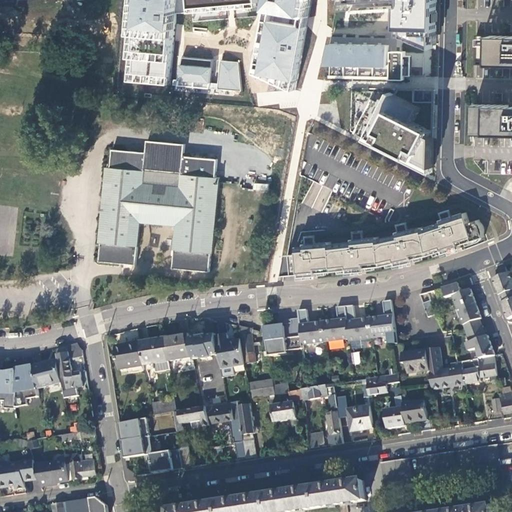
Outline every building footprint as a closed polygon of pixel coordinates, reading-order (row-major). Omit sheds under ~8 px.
[(139,0),(130,85),(242,94),(239,63),(182,57),(186,11),(260,7),(258,0),(139,0)] [(276,0),(259,73),(299,94),(316,0),(276,0)] [(339,0),(336,14),(403,7),(400,36),(437,49),(436,0),(339,0)] [(511,36),(478,35),(478,65),(511,65),(511,36)] [(333,44),(329,69),(390,70),(391,68),(394,67),(393,82),(409,82),(408,78),(413,78),(413,58),(409,58),(409,54),(395,54),(394,60),(391,60),(391,46),(333,44)] [(319,67),(318,79),(327,80),(328,68),(319,67)] [(356,132),(436,173),(438,104),(418,103),(418,91),(403,90),(398,99),(394,96),(386,110),(371,102),(356,132)] [(511,105),(475,105),(475,134),(511,135),(511,105)] [(416,186),(310,133),(302,176),(329,189),(387,218),(392,209),(395,211),(404,209),(416,186)] [(511,135),(475,134),(474,161),(487,161),(487,171),(511,172),(511,135)] [(108,168),(101,243),(102,243),(100,260),(137,264),(141,222),(178,225),(174,267),(210,271),(212,253),(213,253),(220,178),(216,178),(218,158),(185,155),(186,143),(148,140),(147,152),(113,149),(111,168),(108,168)] [(295,253),(289,254),(285,275),(291,274),(300,274),(301,277),(318,276),(318,272),(349,270),(349,273),(366,271),(366,268),(381,266),(397,263),(398,266),(415,262),(414,259),(430,256),(444,251),(445,254),(461,249),(460,246),(485,238),(484,235),(485,233),(485,230),(484,228),(483,226),(481,224),(480,222),(470,225),(467,215),(452,219),(450,214),(442,216),(445,224),(425,231),(424,229),(409,233),(409,232),(407,226),(399,228),(401,236),(380,241),(380,240),(364,241),(364,240),(364,235),(355,235),(356,244),(332,246),(332,243),(317,245),(317,243),(317,237),(308,238),(308,246),(299,247),(300,253),(295,253)] [(497,272),(500,278),(509,274),(507,268),(497,272)] [(511,277),(511,274),(509,274),(500,278),(494,280),(498,291),(504,307),(509,321),(511,319),(511,277)] [(457,308),(476,301),(472,290),(463,293),(461,284),(444,289),(448,299),(453,297),(457,308)] [(370,319),(373,339),(389,337),(389,335),(397,334),(393,301),(384,302),(386,317),(386,320),(383,320),(382,318),(370,319)] [(432,301),(424,304),(429,318),(437,315),(432,301)] [(485,334),(483,329),(482,326),(480,321),(483,320),(476,301),(457,308),(467,335),(470,342),(467,344),(470,352),(478,349),(482,360),(495,358),(493,347),(489,337),(486,338),(485,334)] [(373,339),(370,319),(360,320),(360,323),(356,324),(355,321),(353,306),(345,307),(349,340),(350,343),(373,339)] [(334,321),(322,322),(325,343),(349,340),(345,307),(337,308),(338,320),(338,323),(334,323),(334,321)] [(325,343),(322,322),(313,324),(314,327),(309,328),(309,325),(306,310),(299,311),(300,319),(304,346),(325,343)] [(271,358),(290,355),(290,352),(305,350),(304,346),(300,319),(292,320),(292,324),(285,325),(285,328),(280,328),(280,326),(266,328),(271,358)] [(483,320),(480,321),(482,326),(483,329),(485,334),(486,338),(489,337),(483,320)] [(253,330),(242,328),(243,337),(242,337),(242,340),(244,352),(245,352),(247,364),(256,363),(252,336),(253,330)] [(190,334),(166,338),(170,362),(194,358),(191,338),(190,334)] [(215,334),(191,338),(194,358),(195,359),(202,358),(202,360),(212,358),(211,356),(219,355),(216,338),(215,334)] [(244,352),(242,340),(230,342),(229,336),(216,338),(219,355),(222,370),(246,366),(244,352)] [(166,338),(141,343),(145,366),(146,371),(156,369),(155,364),(170,362),(166,338)] [(145,366),(141,343),(116,347),(120,370),(145,366)] [(71,359),(83,357),(82,349),(78,344),(56,350),(59,360),(60,362),(60,369),(63,383),(64,391),(66,399),(80,396),(78,388),(84,387),(82,373),(74,375),(71,359)] [(434,390),(466,385),(463,363),(463,362),(448,365),(449,370),(442,371),(441,368),(443,367),(441,349),(428,350),(428,351),(431,371),(434,390)] [(431,371),(428,351),(404,355),(405,365),(408,365),(410,374),(431,371)] [(360,352),(352,352),(352,364),(360,364),(360,352)] [(498,376),(495,358),(482,360),(463,363),(466,385),(481,382),(481,378),(498,376)] [(63,383),(60,369),(60,362),(59,360),(34,366),(38,389),(63,383)] [(155,364),(156,369),(156,373),(171,370),(170,362),(155,364)] [(18,373),(16,408),(29,405),(28,400),(40,397),(38,389),(34,366),(17,369),(17,371),(18,373)] [(6,373),(0,372),(0,401),(5,401),(5,409),(16,409),(16,408),(18,373),(17,371),(6,373)] [(310,381),(308,371),(298,372),(300,382),(310,381)] [(399,374),(386,377),(387,384),(400,382),(399,374)] [(386,377),(367,380),(370,396),(389,393),(387,384),(386,377)] [(251,385),(254,399),(276,395),(273,382),(251,385)] [(288,394),(287,385),(276,387),(277,396),(280,395),(288,394)] [(335,385),(303,391),(305,400),(305,401),(330,397),(337,396),(335,385)] [(305,400),(303,391),(291,394),(293,404),(282,406),(280,395),(277,396),(272,397),(276,423),(298,419),(295,403),(297,403),(297,401),(305,400)] [(505,415),(511,413),(511,392),(502,395),(505,415)] [(336,445),(345,444),(341,422),(338,401),(337,396),(330,397),(332,410),(331,410),(332,414),(329,415),(332,436),(329,436),(330,446),(336,445)] [(493,400),(494,413),(502,411),(500,399),(493,400)] [(348,400),(338,401),(341,422),(351,420),(350,411),(348,400)] [(153,401),(153,412),(175,412),(175,401),(153,401)] [(250,401),(239,403),(242,420),(243,431),(244,436),(256,434),(250,401)] [(427,401),(404,405),(404,408),(407,425),(430,421),(427,401)] [(239,403),(207,407),(210,425),(236,421),(242,420),(239,403)] [(204,428),(210,427),(210,425),(207,407),(175,413),(178,432),(185,431),(183,424),(193,423),(203,421),(204,428)] [(353,433),(375,429),(371,407),(350,411),(351,420),(353,433)] [(389,430),(407,427),(407,425),(404,408),(386,411),(389,430)] [(150,437),(151,437),(148,418),(120,424),(122,432),(123,441),(150,437)] [(194,429),(204,428),(203,421),(193,423),(194,429)] [(64,442),(97,437),(96,430),(64,436),(64,442)] [(318,434),(310,435),(312,449),(317,448),(320,448),(320,446),(318,434)] [(152,455),(153,454),(150,437),(123,441),(125,451),(126,459),(152,455)] [(281,454),(288,453),(285,438),(278,439),(280,454),(281,454)] [(239,461),(248,459),(246,446),(245,443),(237,445),(239,461)] [(248,459),(258,458),(256,445),(246,446),(248,459)] [(503,482),(498,445),(471,450),(477,486),(503,482)] [(181,451),(184,469),(193,468),(190,449),(181,451)] [(184,469),(181,451),(181,450),(153,454),(152,455),(153,463),(152,463),(154,474),(161,473),(184,469)] [(454,452),(426,457),(432,493),(459,489),(454,452)] [(409,459),(383,463),(388,500),(415,496),(409,459)] [(10,463),(0,464),(0,487),(15,486),(16,490),(26,488),(25,481),(39,479),(35,465),(34,461),(11,465),(10,463)] [(39,479),(41,486),(70,482),(68,465),(67,461),(35,465),(39,479)] [(68,465),(70,482),(82,480),(83,481),(89,479),(89,477),(98,476),(95,461),(68,465)] [(172,511),(299,511),(313,510),(347,505),(367,502),(364,481),(172,511)] [(98,498),(53,505),(54,511),(109,511),(108,505),(98,498)]
